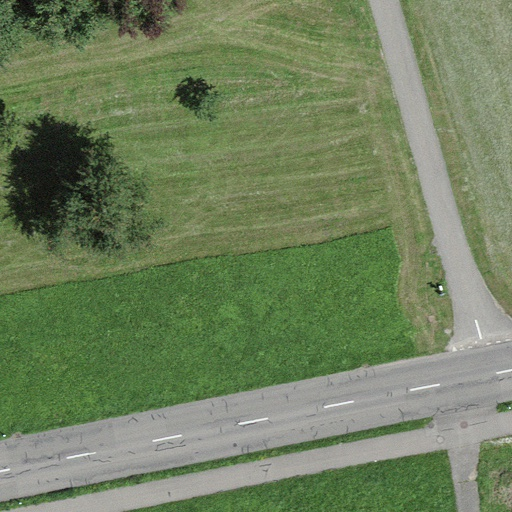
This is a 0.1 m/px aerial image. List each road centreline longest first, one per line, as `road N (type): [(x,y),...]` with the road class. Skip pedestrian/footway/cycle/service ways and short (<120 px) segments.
road 1 (tertiary): [(511,370),(0,472)]
road 2 (track): [(386,0),(484,346),(480,377)]
